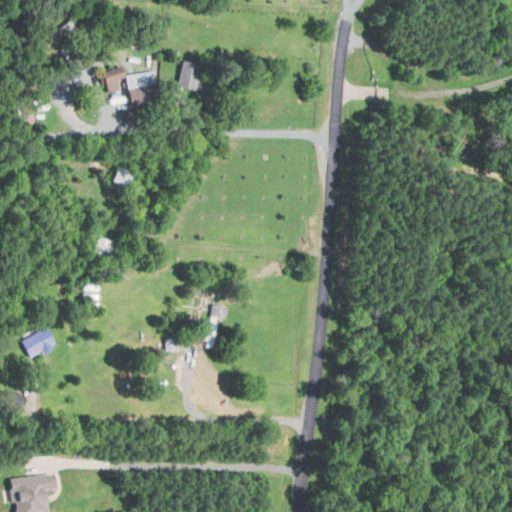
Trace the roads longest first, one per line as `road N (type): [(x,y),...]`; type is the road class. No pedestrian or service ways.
road 1 (residential): [(297,511),(318,359),(333,40),(358,0)]
road 2 (residential): [(312,424),(59,423),(0,409)]
road 3 (residential): [(328,92),(470,88),(511,73)]
